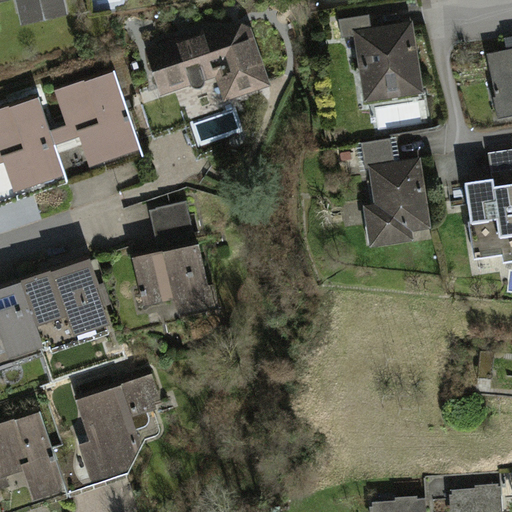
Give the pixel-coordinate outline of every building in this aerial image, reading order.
[(18,0),(23,23),(66,14),(62,0),(18,0)] [(231,27),(143,55),(157,98),(216,79),(226,110),(275,95),(257,37),(231,27)] [(410,30),(353,39),(364,104),(421,95),(410,30)] [(511,48),(485,53),(495,111),(511,107),(511,48)] [(112,76),(52,94),(63,129),(50,132),(55,149),(76,143),(84,170),(135,155),(112,76)] [(36,105),(0,114),(0,169),(1,170),(8,194),(58,181),(36,105)] [(489,182),(457,185),(465,267),(511,262),(511,153),(486,156),(489,182)] [(417,168),(370,173),(374,208),(363,209),(368,249),(411,244),(410,231),(424,229),(417,168)] [(165,255),(129,264),(140,311),(172,303),(175,317),(212,308),(188,209),(155,217),(165,255)] [(87,264),(20,285),(34,331),(64,322),(69,340),(107,328),(87,264)] [(14,286),(0,290),(0,350),(5,365),(36,355),(14,286)] [(156,375),(75,402),(89,444),(76,449),(89,487),(126,475),(166,405),(156,375)] [(39,417),(0,428),(0,481),(23,475),(32,506),(64,496),(39,417)] [(423,511),(423,507),(378,509),(378,511),(500,511),(500,491),(449,494),(449,511),(423,511)]
